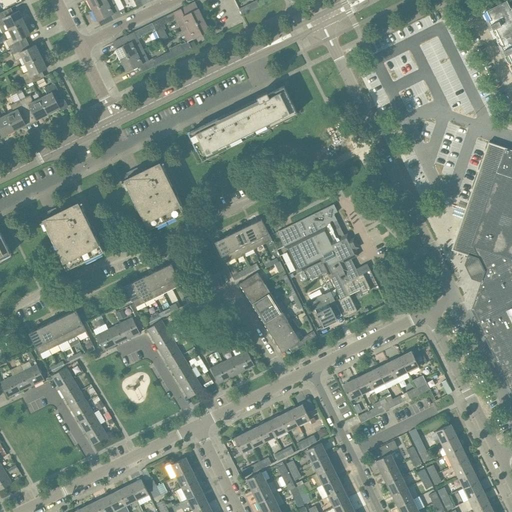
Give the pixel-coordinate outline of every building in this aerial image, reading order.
[(92,9),(92,10),(113,0),(89,0),(93,9),(92,9)] [(113,20),(122,16),(114,0),(113,0),(96,8),(92,10),(94,10),(99,20),(97,20),(98,21),(111,15),(113,20)] [(245,6),(248,12),(259,6),(257,0),(245,6)] [(492,0),(482,5),(488,19),(485,20),(488,26),(491,24),(497,35),(511,27),(511,3),(510,0),(492,0)] [(11,8),(0,13),(0,28),(2,33),(9,30),(13,28),(24,22),(21,16),(19,11),(13,13),(11,8)] [(177,19),(183,30),(204,20),(204,19),(202,20),(197,10),(199,9),(198,9),(185,15),(182,8),(152,23),(155,29),(161,41),(168,37),(164,29),(166,28),(164,24),(169,22),(169,23),(177,19)] [(204,20),(183,30),(188,42),(210,31),(209,30),(208,31),(203,21),(204,20)] [(24,22),(9,30),(12,37),(6,40),(11,50),(28,42),(25,37),(30,34),(28,29),(27,29),(24,22)] [(155,29),(152,23),(126,36),(129,42),(116,49),(116,50),(118,49),(121,56),(122,59),(121,60),(143,50),(138,39),(142,37),(141,36),(155,29)] [(511,27),(497,35),(501,45),(498,46),(501,52),(504,50),(509,62),(511,60),(511,27)] [(25,64),(40,56),(41,56),(38,50),(36,45),(30,47),(28,42),(11,50),(16,60),(22,57),(25,64)] [(189,43),(187,44),(186,43),(182,45),(181,44),(169,49),(171,51),(167,53),(170,59),(191,48),(189,44),(189,43)] [(143,50),(121,60),(122,61),(123,60),(128,70),(126,71),(127,72),(140,65),(144,72),(170,59),(167,53),(153,60),(153,58),(148,61),(143,50)] [(41,56),(40,56),(25,64),(29,71),(22,74),(27,84),(44,76),(42,71),(47,68),(44,63),(41,56)] [(41,98),(49,113),(54,110),(55,111),(60,108),(57,103),(63,100),(55,83),(44,88),(48,95),(41,98)] [(286,86),(285,85),(275,90),(276,91),(269,95),(267,91),(257,96),(258,99),(219,119),(218,118),(205,124),(205,125),(198,129),(198,128),(188,133),(188,134),(190,133),(204,160),(205,160),(204,157),(218,150),(217,148),(255,130),(255,129),(279,117),(280,120),(295,113),(296,115),(297,114),(284,87),(286,86)] [(21,100),(29,117),(34,114),(37,120),(42,117),(42,116),(49,113),(41,98),(34,101),(31,95),(21,100)] [(14,111),(7,115),(14,130),(20,127),(21,128),(26,125),(23,120),(29,117),(21,100),(11,105),(14,111)] [(14,130),(7,115),(0,118),(0,131),(3,136),(8,134),(8,133),(14,130)] [(511,149),(505,148),(472,245),(478,256),(483,267),(483,269),(484,268),(485,270),(471,309),(511,393),(511,149)] [(164,162),(164,161),(145,170),(144,167),(125,176),(127,179),(122,182),(122,183),(127,180),(133,193),(131,194),(136,203),(138,202),(142,211),(140,212),(148,229),(158,224),(157,224),(156,222),(175,213),(176,215),(183,212),(185,211),(165,170),(163,171),(159,165),(164,162)] [(83,202),(82,201),(64,210),(62,207),(44,216),(45,219),(40,222),(41,223),(46,220),(52,233),(50,234),(54,243),(56,242),(61,251),(58,252),(67,269),(76,264),(75,262),(93,253),(94,255),(104,251),(84,210),(81,211),(78,205),(83,202)] [(277,232),(297,273),(307,268),(312,279),(328,272),(331,278),(354,266),(351,259),(359,255),(348,233),(344,235),(334,214),(337,212),(334,204),(277,232)] [(262,218),(252,223),(263,245),(272,240),(262,218)] [(243,228),(253,249),(263,245),(252,223),(243,228)] [(244,254),(253,249),(243,228),(234,232),(244,254)] [(0,256),(9,253),(10,255),(11,255),(0,232),(0,256)] [(235,258),(244,254),(234,232),(225,237),(235,258)] [(225,263),(235,258),(225,237),(215,241),(225,263)] [(266,268),(272,265),(271,261),(270,261),(269,259),(263,262),(264,264),(266,268)] [(162,267),(172,288),(181,284),(182,286),(182,285),(171,263),(162,267)] [(256,263),(250,266),(253,272),(259,269),(256,263)] [(250,266),(241,271),(242,273),(244,276),(253,272),(250,266)] [(341,298),(335,301),(339,308),(344,318),(357,311),(349,295),(360,289),(362,293),(371,289),(363,273),(359,275),(354,266),(331,278),(341,298)] [(172,288),(162,267),(153,272),(163,293),(172,288)] [(154,297),(163,293),(153,272),(143,276),(154,297)] [(245,294),(264,282),(258,273),(259,272),(239,284),(239,285),(240,284),(246,293),(245,294)] [(244,276),(242,273),(233,277),(234,281),(244,276)] [(134,281),(145,302),(154,297),(143,276),(134,281)] [(145,302),(134,281),(125,286),(136,308),(137,308),(136,306),(145,302)] [(286,282),(291,293),(294,291),(289,281),(286,282)] [(251,304),(270,292),(264,282),(245,294),(246,295),(246,294),(252,303),(251,303),(251,304)] [(291,293),(296,303),(299,301),(294,291),(291,293)] [(339,308),(335,301),(331,291),(324,294),(324,293),(323,294),(324,296),(312,302),(311,300),(324,327),(334,323),(332,320),(336,318),(333,311),(339,308)] [(257,313),(276,302),(270,292),(251,304),(252,304),(258,313),(257,313)] [(191,302),(188,296),(182,300),(184,305),(191,302)] [(263,323),(282,311),(276,302),(257,313),(258,314),(264,322),(263,323)] [(176,303),(169,306),(170,308),(172,312),(178,309),(176,303)] [(75,310),(66,314),(76,335),(85,331),(86,333),(87,332),(76,310),(75,310)] [(123,310),(116,314),(119,320),(126,317),(123,310)] [(269,333),(288,321),(282,311),(263,323),(264,324),(264,323),(270,332),(269,332),(269,333)] [(151,315),(152,317),(154,320),(160,317),(158,312),(151,315)] [(57,319),(64,333),(67,340),(76,335),(66,314),(57,319)] [(120,323),(128,339),(140,333),(132,317),(120,323)] [(67,340),(64,333),(57,319),(48,323),(58,344),(67,340)] [(95,323),(98,330),(106,326),(102,319),(95,323)] [(154,341),(169,332),(162,320),(147,329),(154,341)] [(275,342),(294,331),(288,321),(269,333),(270,333),(276,342),(275,342)] [(39,328),(49,349),(58,344),(48,323),(39,328)] [(108,329),(116,344),(128,339),(120,323),(108,329)] [(49,349),(39,328),(29,332),(40,355),(41,355),(40,353),(49,349)] [(116,344),(108,329),(96,335),(104,350),(116,344)] [(299,340),(294,331),(275,342),(276,343),(281,351),(281,352),(281,353),(289,348),(292,353),(317,338),(314,331),(299,340)] [(169,332),(154,341),(161,352),(175,343),(169,332)] [(87,346),(88,348),(87,349),(89,352),(95,349),(91,341),(89,342),(87,346)] [(168,363),(182,355),(175,343),(161,352),(168,363)] [(247,350),(235,356),(242,371),(255,365),(247,350)] [(399,357),(407,372),(410,370),(419,366),(412,351),(411,351),(405,354),(399,357)] [(175,375),(189,366),(182,355),(168,363),(175,375)] [(230,377),(242,371),(235,356),(223,362),(230,377)] [(396,377),(398,383),(410,377),(407,372),(399,357),(394,359),(395,360),(389,363),(388,363),(396,377)] [(175,375),(181,386),(196,378),(191,369),(203,363),(201,359),(189,366),(175,375)] [(218,383),(230,377),(223,362),(211,368),(218,383)] [(377,368),(387,388),(398,383),(396,377),(388,363),(382,366),(382,365),(377,368)] [(37,364),(25,370),(32,385),(44,379),(37,364)] [(59,387),(73,379),(66,367),(52,376),(59,387)] [(366,374),(373,388),(384,383),(377,368),(372,371),(366,374)] [(32,385),(25,370),(13,376),(20,391),(32,385)] [(373,388),(366,374),(360,378),(359,377),(355,380),(362,394),(373,388)] [(8,397),(20,391),(13,376),(1,382),(8,397)] [(203,389),(196,378),(181,386),(188,398),(203,389)] [(59,387),(65,399),(80,390),(73,379),(59,387)] [(359,395),(362,394),(355,380),(349,382),(349,383),(343,386),(350,400),(359,395)] [(441,382),(448,394),(452,392),(446,380),(441,382)] [(415,388),(419,394),(430,389),(427,382),(415,388)] [(419,394),(415,388),(407,392),(410,399),(419,394)] [(80,390),(65,399),(72,410),(87,402),(80,390)] [(380,401),(385,411),(396,405),(393,399),(392,399),(391,395),(380,401)] [(393,399),(396,405),(404,401),(401,395),(393,399)] [(96,404),(99,410),(105,406),(101,401),(96,404)] [(373,404),(375,407),(370,410),(373,416),(385,411),(380,401),(373,404)] [(87,402),(72,410),(79,422),(94,413),(87,402)] [(291,410),(298,425),(310,419),(310,418),(310,419),(303,405),(303,404),(302,404),(302,405),(296,407),(291,410)] [(286,413),(280,416),(287,431),(298,425),(291,410),(286,412),(286,413)] [(361,422),(373,416),(370,410),(358,416),(361,422)] [(94,413),(79,422),(86,433),(100,424),(94,413)] [(268,421),(276,436),(287,431),(280,416),(274,419),(273,418),(268,421)] [(276,436),(268,421),(263,423),(263,424),(257,427),(264,442),(276,436)] [(107,436),(100,424),(86,433),(93,445),(107,436)] [(431,446),(432,447),(457,435),(454,430),(451,424),(435,431),(439,438),(434,441),(436,443),(431,446)] [(264,442),(257,427),(251,430),(251,429),(246,432),(253,447),(264,442)] [(416,428),(409,431),(414,442),(421,438),(419,435),(420,435),(417,428),(416,429),(416,428)] [(409,431),(420,453),(426,450),(421,438),(414,442),(409,431)] [(241,453),(253,447),(246,432),(240,434),(241,435),(235,438),(235,437),(234,438),(241,452),(241,453)] [(400,436),(411,457),(417,454),(406,433),(400,436)] [(314,434),(305,439),(309,445),(317,441),(314,434)] [(446,454),(462,447),(459,441),(459,440),(457,435),(444,441),(441,443),(446,454)] [(309,445),(305,439),(296,443),(300,450),(309,445)] [(394,440),(376,449),(380,456),(398,447),(394,440)] [(312,461),(327,454),(325,449),(324,449),(321,443),(322,443),(321,442),(321,443),(306,450),(312,461)] [(291,445),(282,450),(286,457),(294,452),(291,445)] [(462,447),(446,454),(452,465),(468,458),(465,453),(462,447)] [(286,457),(282,450),(274,454),(277,461),(286,457)] [(431,459),(426,450),(420,453),(424,462),(431,459)] [(381,472),(396,464),(391,453),(375,461),(376,461),(379,467),(378,467),(381,472)] [(312,461),(317,473),(332,466),(329,459),(330,459),(327,454),(312,461)] [(421,463),(417,454),(411,457),(415,466),(421,463)] [(171,464),(177,476),(192,469),(189,463),(189,464),(186,458),(186,457),(185,457),(172,464),(171,464)] [(268,457),(260,461),(263,468),(272,464),(268,457)] [(468,458),(452,465),(458,477),(473,469),(470,463),(468,458)] [(287,463),(291,472),(298,468),(293,460),(287,463)] [(255,472),(263,468),(260,461),(251,465),(255,472)] [(278,468),(282,476),(288,473),(284,464),(278,468)] [(396,464),(381,472),(383,478),(384,477),(387,483),(402,476),(396,464)] [(431,476),(437,473),(433,464),(427,467),(431,476)] [(7,470),(10,474),(18,469),(16,465),(7,470)] [(317,473),(323,484),(338,477),(336,471),(335,472),(332,466),(317,473)] [(150,489),(157,486),(152,477),(147,467),(141,470),(150,489)] [(298,468),(291,472),(295,480),(302,477),(298,468)] [(192,469),(177,476),(182,488),(197,480),(194,474),(195,474),(192,469)] [(422,480),(428,477),(424,469),(418,472),(422,480)] [(473,469),(458,477),(463,488),(479,480),(476,475),(476,476),(473,469)] [(0,489),(12,483),(5,471),(0,474),(0,489)] [(252,491),(267,483),(262,472),(247,479),(246,479),(247,480),(250,486),(249,486),(252,491)] [(282,476),(288,488),(294,484),(288,473),(282,476)] [(442,481),(437,473),(431,476),(435,485),(442,481)] [(389,490),(392,495),(408,487),(402,476),(387,483),(390,490),(389,490)] [(323,484),(329,496),(343,488),(340,482),(341,482),(338,477),(323,484)] [(428,477),(422,480),(426,489),(432,486),(428,477)] [(135,481),(130,484),(137,499),(148,493),(141,479),(135,482),(135,481)] [(197,480),(182,488),(188,499),(203,491),(200,486),(197,480)] [(463,488),(469,499),(484,492),(481,486),(479,480),(463,488)] [(252,491),(254,496),(255,496),(258,502),(273,495),(278,492),(272,481),(267,483),(252,491)] [(296,487),(300,495),(307,492),(303,483),(296,487)] [(119,490),(126,504),(137,499),(130,484),(124,487),(125,487),(119,490)] [(301,495),(300,495),(296,487),(295,487),(294,484),(288,488),(289,490),(290,490),(294,498),(301,495)] [(161,494),(157,486),(150,489),(154,498),(161,494)] [(395,500),(398,506),(413,498),(408,487),(392,495),(394,500),(395,500)] [(442,499),(449,495),(444,487),(438,490),(442,499)] [(329,496),(334,507),(349,499),(347,494),(346,494),(343,488),(329,496)] [(126,504),(119,490),(112,493),(107,495),(114,510),(126,504)] [(188,499),(194,510),(208,503),(205,497),(206,496),(203,491),(188,499)] [(429,495),(433,503),(439,500),(435,491),(429,495)] [(300,495),(301,495),(305,504),(311,500),(307,492),(300,495)] [(469,499),(474,511),(490,503),(487,498),(484,492),(469,499)] [(96,501),(101,511),(115,511),(114,510),(107,495),(102,498),(99,500),(96,501)] [(260,508),(262,511),(266,511),(278,506),(273,495),(258,502),(261,508),(260,508)] [(305,504),(301,495),(294,498),(299,507),(305,504)] [(447,510),(454,507),(449,495),(442,499),(447,510)] [(413,498),(398,506),(400,511),(414,511),(419,510),(413,498)] [(349,499),(334,507),(336,511),(352,511),(355,511),(351,505),(352,505),(349,499)] [(159,507),(160,511),(161,511),(168,509),(163,500),(157,503),(159,507)] [(442,511),(445,511),(439,500),(433,503),(436,511),(442,511)] [(84,506),(87,511),(101,511),(96,501),(90,504),(84,506)] [(194,510),(194,511),(213,511),(212,509),(211,509),(208,503),(194,510)] [(474,511),(475,511),(493,511),(492,509),(493,508),(490,503),(474,511)]
